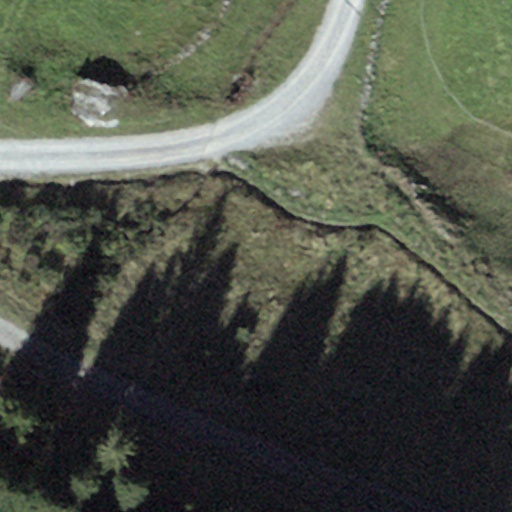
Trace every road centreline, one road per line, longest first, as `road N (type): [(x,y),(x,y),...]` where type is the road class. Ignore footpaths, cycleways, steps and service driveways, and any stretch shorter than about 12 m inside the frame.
road 1 (track): [(0,168),(227,151),(323,76),(352,0)]
road 2 (track): [(0,334),(155,425),(390,511)]
